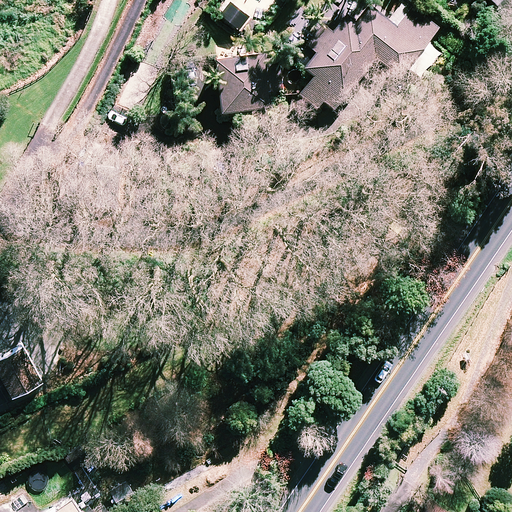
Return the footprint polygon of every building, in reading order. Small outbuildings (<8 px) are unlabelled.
[(248,14),(230,0),(228,0),(220,11),(239,26),(248,14)] [(402,64),(435,24),(405,0),(396,0),(386,13),(370,0),(369,0),(360,11),(350,2),(331,25),(325,20),(307,42),(314,48),(302,63),(312,72),(296,91),(324,114),(381,46),(402,64)] [(278,48),(218,49),(219,104),(279,103),(278,48)] [(143,82),(128,76),(114,112),(128,118),(143,82)] [(0,385),(6,382),(11,392),(42,376),(23,339),(0,350),(0,385)] [(80,504),(71,492),(42,511),(106,511),(100,502),(92,508),(86,499),(80,504)] [(449,511),(432,498),(421,511),(449,511)]
